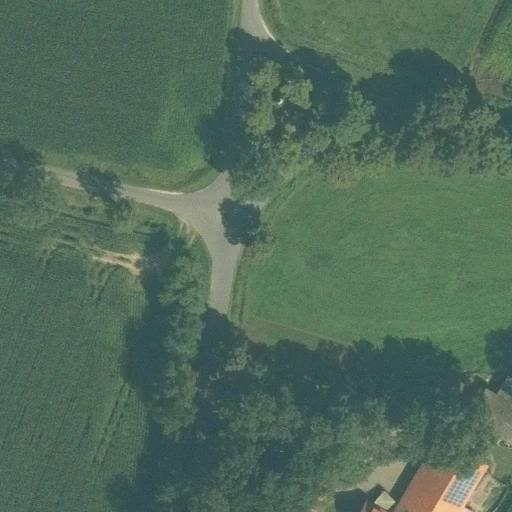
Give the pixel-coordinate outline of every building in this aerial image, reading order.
[(511,367),(506,364),(490,394),(511,408),(511,367)] [(372,385),(343,382),(340,404),(370,409),(372,385)] [(328,500),(344,442),(312,433),(296,493),(328,500)] [(442,435),(395,511),(457,511),(487,462),(442,435)] [(388,511),(368,500),(360,511),(388,511)]
